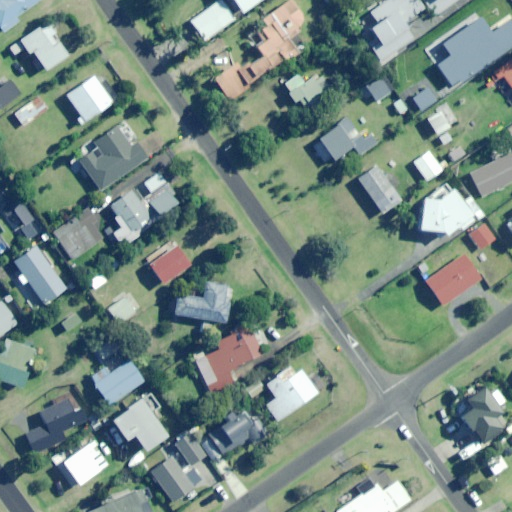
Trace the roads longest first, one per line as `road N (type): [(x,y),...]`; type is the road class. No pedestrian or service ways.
road 1 (residential): [(106,0),(391,402)]
road 2 (residential): [(239,511),(391,402)]
road 3 (residential): [(391,402),(511,315)]
road 4 (residential): [(391,402),(469,511)]
